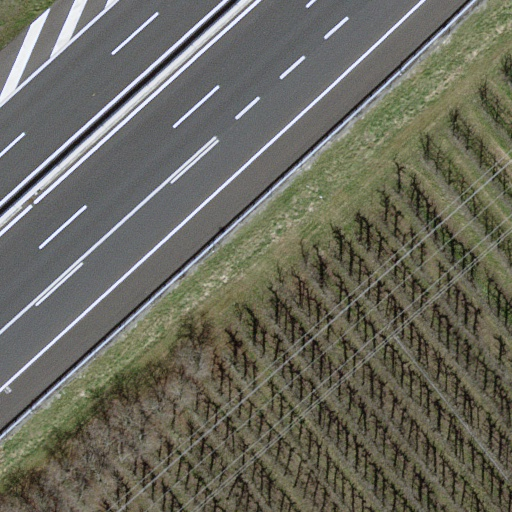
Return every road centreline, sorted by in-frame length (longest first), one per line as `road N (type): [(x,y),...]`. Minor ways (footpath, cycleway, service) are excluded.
road 1 (motorway): [(0,289),(318,0)]
road 2 (motorway): [(172,0),(0,156)]
